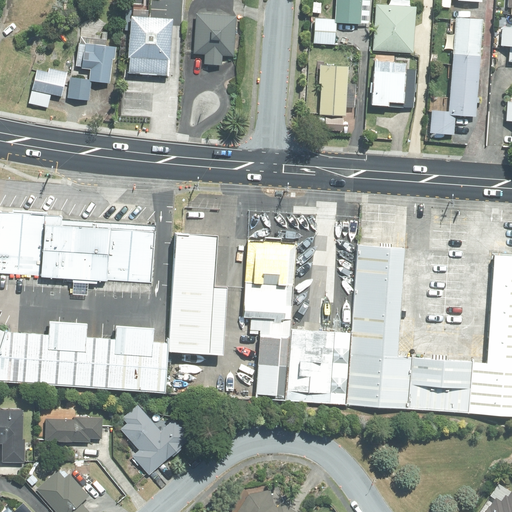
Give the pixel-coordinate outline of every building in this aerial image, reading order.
[(18,0),(8,13),(26,29),(50,0),(18,0)] [(335,0),(334,18),(314,16),(312,41),(334,43),(336,19),(368,21),(369,0),(335,0)] [(373,48),(412,51),(415,4),(375,2),(373,48)] [(127,54),(128,54),(127,71),(165,73),(166,57),(168,57),(171,16),(146,14),(147,7),(132,6),(131,11),(130,11),(127,54)] [(455,14),(452,62),(478,64),(482,11),(469,10),(469,15),(455,14)] [(195,12),(192,51),(204,52),(203,61),(221,62),(221,53),(232,54),(235,14),(195,12)] [(510,42),(509,59),(511,59),(511,24),(502,23),(501,42),(510,42)] [(79,33),(76,64),(90,65),(88,77),(69,74),(67,96),(88,98),(90,78),(109,80),(111,57),(113,57),(115,44),(105,42),(107,30),(102,29),(101,36),(79,33)] [(371,101),(388,102),(387,104),(412,106),(414,88),(403,87),(405,61),(394,60),(394,63),(375,61),(374,68),(373,68),(371,101)] [(346,82),(347,64),(320,62),(319,80),(320,80),(319,110),(344,112),(345,104),(354,105),(355,82),(346,82)] [(431,108),(429,131),(452,133),(454,112),(474,114),(478,64),(452,62),(448,109),(431,108)] [(37,63),(28,102),(46,106),(49,91),(60,93),(66,69),(37,63)] [(0,271),(63,275),(62,280),(72,280),(71,292),(86,293),(87,280),(96,281),(96,278),(106,278),(106,279),(151,282),(156,225),(63,219),(63,216),(0,209),(0,271)] [(212,281),(215,229),(174,227),(167,347),(222,350),(226,282),(212,281)] [(259,332),(254,397),(511,413),(511,253),(493,252),(486,357),(471,356),(471,359),(396,354),(403,245),(357,242),(351,331),(290,327),(296,240),(247,237),(242,313),(250,314),(249,331),(259,332)] [(113,334),(85,333),(86,319),(48,317),(47,331),(7,328),(0,325),(0,377),(164,388),(167,338),(152,337),(153,324),(114,322),(113,334)] [(179,445),(190,435),(173,416),(159,429),(137,402),(121,415),(127,421),(120,427),(139,448),(132,455),(148,473),(171,454),(172,455),(181,447),(179,445)] [(0,441),(1,442),(1,461),(24,461),(24,437),(21,437),(21,407),(0,406),(0,441)] [(45,438),(57,438),(57,439),(89,440),(89,436),(100,436),(101,415),(75,415),(75,417),(45,416),(45,438)] [(35,487),(56,511),(89,511),(79,500),(87,493),(69,472),(63,477),(56,468),(35,487)] [(511,511),(511,489),(510,489),(497,481),(489,493),(494,497),(489,504),(488,503),(482,511),(511,511)] [(236,511),(298,511),(280,501),(277,506),(272,504),(269,488),(249,492),(236,511)]
